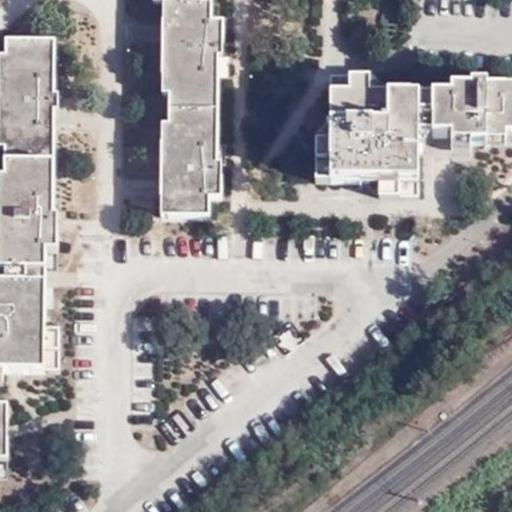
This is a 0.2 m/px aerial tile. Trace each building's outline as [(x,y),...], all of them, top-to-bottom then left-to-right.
[(151,0),(151,4),(163,4),(163,93),(167,94),(167,124),(160,124),(162,216),(210,217),(210,198),(222,197),(222,167),(217,166),(216,58),(222,58),(223,23),(212,22),(213,4),(202,3),(201,0),(151,0)] [(0,131),(0,147),(8,147),(55,148),(55,112),(61,112),(61,94),(56,94),(56,45),(7,44),(7,55),(0,55),(0,131)] [(511,88),(484,88),(484,81),(469,81),(468,88),(449,87),(448,99),(366,98),(366,83),(329,82),(330,144),(314,144),(314,183),(375,182),(377,196),(416,196),(418,136),(468,135),(467,146),(511,146),(511,88)] [(8,163),(55,164),(55,148),(8,147),(8,163)] [(0,268),(6,269),(46,270),(46,251),(60,252),(60,216),(55,216),(55,164),(8,163),(8,179),(0,179),(0,268)] [(6,283),(46,284),(46,270),(6,269),(6,283)] [(0,283),(0,460),(5,461),(8,403),(0,403),(0,371),(57,375),(59,333),(44,333),(46,284),(6,283),(0,283)]
